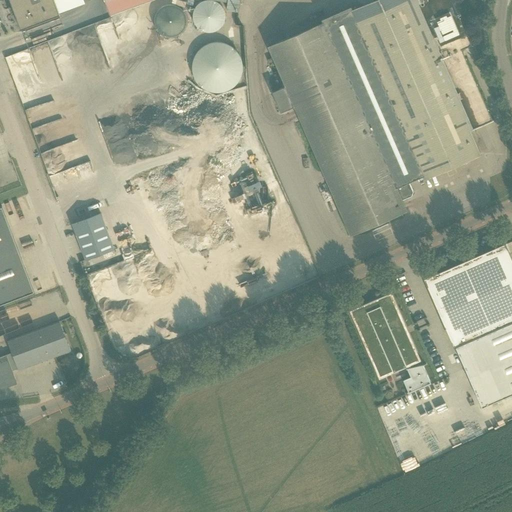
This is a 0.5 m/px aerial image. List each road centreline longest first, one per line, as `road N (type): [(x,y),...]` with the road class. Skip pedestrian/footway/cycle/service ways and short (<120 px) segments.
road 1 (tertiary): [(107,382),(511,204)]
road 2 (unclassified): [(107,382),(0,84)]
